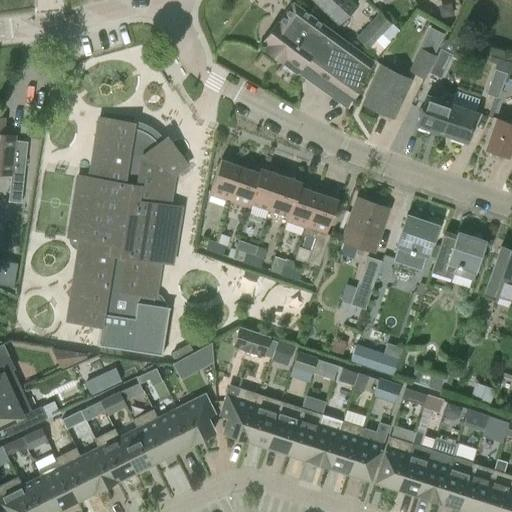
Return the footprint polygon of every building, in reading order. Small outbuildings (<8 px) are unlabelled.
[(356,2),(353,0),(311,0),(337,23),(356,2)] [(262,41),(266,45),(263,50),(295,73),(299,68),(304,63),(353,99),(360,83),(357,81),(371,61),(292,3),(278,22),(276,22),(262,41)] [(395,28),(379,13),(355,38),(368,49),(382,34),(386,37),(395,28)] [(429,73),(440,78),(456,44),(445,38),(429,73)] [(433,56),(421,50),(411,71),(422,77),(433,56)] [(410,81),(380,67),(362,104),(392,118),(410,81)] [(497,98),(499,92),(505,73),(494,69),(485,94),(497,98)] [(415,125),(440,134),(451,104),(454,96),(444,93),(441,100),(426,95),(415,125)] [(476,112),(451,104),(440,134),(465,142),(476,112)] [(0,172),(11,173),(9,190),(21,191),(26,142),(15,140),(15,135),(1,134),(3,117),(0,117),(0,172)] [(168,205),(173,175),(187,165),(166,137),(157,143),(155,140),(150,135),(146,133),(143,131),(139,130),(136,129),(132,128),(133,123),(98,118),(89,177),(77,176),(68,237),(79,239),(66,321),(99,326),(96,346),(162,356),(162,355),(161,354),(168,308),(169,309),(169,308),(152,305),(159,262),(171,264),(180,207),(168,205)] [(485,149),(489,150),(489,156),(499,159),(503,155),(506,156),(511,139),(511,120),(511,124),(496,119),(485,149)] [(209,193),(229,201),(241,165),(221,158),(209,193)] [(261,172),(260,172),(241,165),(229,201),(251,209),(253,203),(252,203),(261,172)] [(253,203),(270,209),(282,175),(262,168),(260,172),(261,172),(252,203),(253,203)] [(302,182),(282,175),(270,209),(288,215),(289,216),(299,186),(300,186),(302,182)] [(289,216),(288,215),(286,220),(306,227),(318,192),(300,186),(299,186),(289,216)] [(318,192),(306,227),(304,235),(315,239),(307,263),(319,268),(330,236),(326,234),(338,199),(318,192)] [(387,207),(358,196),(347,227),(363,232),(358,246),(372,250),(376,237),(377,238),(387,207)] [(396,245),(398,245),(392,260),(420,270),(425,255),(427,256),(438,225),(407,214),(396,245)] [(472,279),(475,271),(485,241),(457,232),(455,236),(444,233),(431,271),(452,278),(454,273),(472,279)] [(225,245),(208,239),(204,249),(222,255),(225,245)] [(242,262),(250,265),(256,247),(248,244),(245,252),(242,262)] [(256,247),(250,265),(259,268),(262,258),(265,250),(256,247)] [(511,250),(501,247),(487,286),(500,291),(498,296),(511,300),(511,250)] [(365,255),(350,303),(365,308),(380,260),(365,255)] [(286,277),(292,261),(292,259),(285,257),(279,275),(286,277)] [(302,264),(292,261),(286,277),(296,280),(299,271),(302,264)] [(270,336),(238,326),(232,347),(237,348),(233,359),(254,366),(258,355),(264,356),(270,336)] [(341,355),(346,343),(334,338),(329,351),(341,355)] [(189,342),(172,352),(176,360),(193,350),(189,342)] [(11,369),(13,368),(2,343),(0,344),(0,399),(21,390),(11,369)] [(201,369),(212,363),(211,343),(192,354),(201,369)] [(395,370),(397,352),(351,345),(348,363),(395,370)] [(287,376),(310,379),(313,354),(268,348),(267,360),(288,363),(287,376)] [(325,377),(330,363),(317,359),(312,373),(325,377)] [(342,367),(337,380),(353,385),(357,372),(342,367)] [(156,369),(146,373),(148,377),(149,378),(152,386),(162,382),(156,369)] [(442,392),(446,379),(414,369),(410,382),(442,392)] [(353,385),(352,388),(363,391),(368,376),(368,375),(358,372),(357,372),(353,385)] [(372,398),(395,397),(394,380),(371,381),(372,398)] [(124,401),(143,392),(139,383),(120,392),(124,401)] [(224,431),(245,438),(259,395),(231,385),(228,395),(227,394),(220,414),(229,416),(224,431)] [(422,406),(425,395),(404,388),(401,399),(422,406)] [(21,390),(0,399),(0,425),(8,422),(13,433),(45,418),(40,406),(31,411),(21,390)] [(176,409),(192,441),(212,431),(205,417),(213,413),(204,395),(176,409)] [(245,438),(266,445),(280,401),(259,395),(245,438)] [(104,411),(99,401),(91,405),(80,410),(85,420),(104,411)] [(300,408),(280,401),(266,445),(286,452),(300,408)] [(286,452),(307,458),(321,414),(300,408),(286,452)] [(133,419),(154,460),(173,451),(153,409),(133,419)] [(153,409),(173,451),(192,441),(176,409),(158,418),(153,409)] [(80,410),(61,420),(66,429),(85,420),(80,410)] [(473,410),(469,422),(483,427),(487,414),(473,410)] [(322,415),(321,414),(307,458),(328,465),(342,421),(343,417),(323,411),(322,415)] [(134,470),(154,460),(133,419),(132,419),(137,428),(119,437),(114,428),(114,429),(134,470)] [(511,436),(511,420),(507,419),(501,432),(511,436)] [(328,465),(348,471),(362,428),(342,421),(328,465)] [(52,422),(41,427),(45,438),(56,433),(52,423),(52,422)] [(375,480),(396,487),(411,443),(413,444),(416,433),(394,425),(390,437),(389,436),(375,480)] [(41,427),(29,433),(34,444),(46,439),(45,438),(41,427)] [(363,428),(362,428),(348,471),(370,478),(381,444),(367,440),(371,430),(363,428)] [(94,438),(115,479),(134,470),(114,429),(94,438)] [(396,487),(417,494),(431,450),(421,446),(425,433),(417,431),(416,433),(413,444),(411,443),(396,487)] [(21,436),(1,445),(6,455),(25,446),(21,437),(21,436)] [(75,448),(96,489),(115,479),(94,438),(93,439),(98,448),(80,456),(76,448),(75,448)] [(433,450),(431,450),(417,494),(438,500),(452,456),(454,457),(458,444),(437,438),(433,450)] [(56,457),(76,499),(96,489),(75,448),(56,457)] [(452,456),(438,500),(458,507),(472,463),(452,456)] [(41,476),(57,508),(76,499),(56,457),(55,458),(59,467),(41,476)] [(472,463),(458,507),(474,511),(479,511),(493,470),(472,463)] [(511,475),(493,470),(479,511),(501,511),(511,480),(511,475)] [(17,477),(34,511),(49,511),(57,508),(41,476),(22,485),(18,476),(17,477)] [(34,511),(17,477),(0,485),(0,493),(1,496),(0,496),(0,511),(34,511)] [(511,511),(511,480),(501,511),(511,511)]
